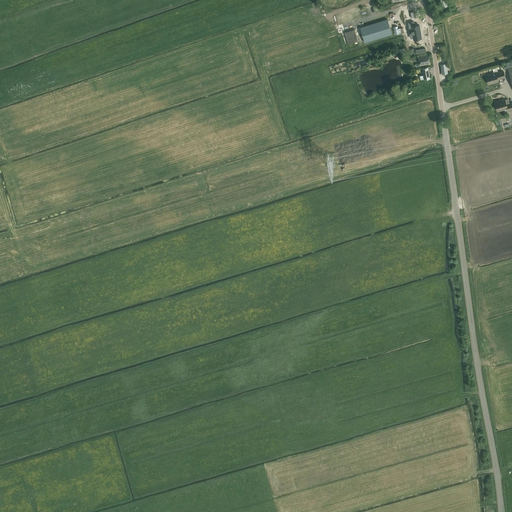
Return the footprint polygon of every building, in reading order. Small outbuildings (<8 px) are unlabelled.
[(387,19),(360,28),(365,42),(391,34),(387,19)] [(414,22),(408,23),(409,28),(410,28),(411,35),(412,35),(413,39),(421,38),(419,26),(414,27),(414,22)] [(404,33),(403,28),(398,29),(397,26),(393,27),(395,34),(404,33)] [(349,44),(359,41),(355,29),(345,32),(349,44)] [(407,55),(403,41),(398,42),(400,50),(394,51),(395,55),(399,54),(399,55),(400,54),(401,56),(407,55)] [(428,55),(419,57),(420,66),(430,64),(428,55)] [(430,78),(428,67),(422,68),(423,76),(420,76),(421,80),(430,78)] [(503,71),(496,73),(486,76),(488,84),(498,81),(498,80),(505,78),(503,71)] [(508,99),(504,100),(495,102),(497,111),(506,109),(507,108),(507,111),(511,109),(511,102),(509,103),(508,99)]
